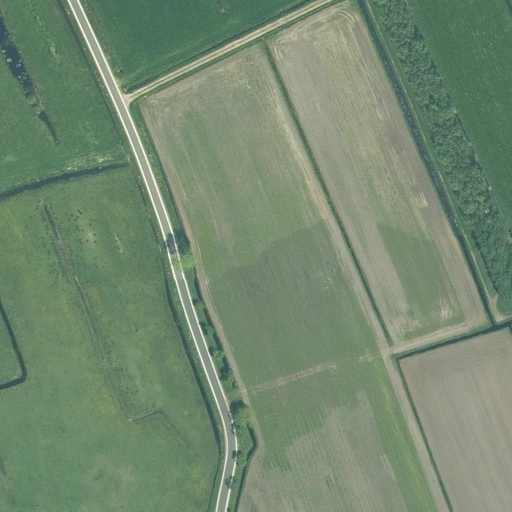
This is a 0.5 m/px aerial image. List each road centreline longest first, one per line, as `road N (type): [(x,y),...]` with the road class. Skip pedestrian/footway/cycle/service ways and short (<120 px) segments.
road 1 (tertiary): [(219,511),(229,429),(143,159),(71,0)]
road 2 (track): [(321,0),(119,102)]
